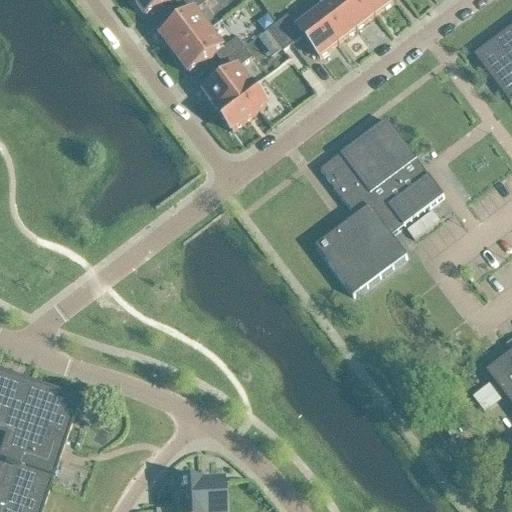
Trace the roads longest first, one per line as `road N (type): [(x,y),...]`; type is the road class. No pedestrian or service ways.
road 1 (residential): [(229,184),(472,0)]
road 2 (residential): [(32,357),(43,328),(229,184)]
road 3 (residential): [(229,184),(89,0)]
road 4 (residential): [(32,357),(198,420)]
road 5 (residential): [(198,420),(254,462),(295,511)]
road 6 (residential): [(198,420),(121,511)]
